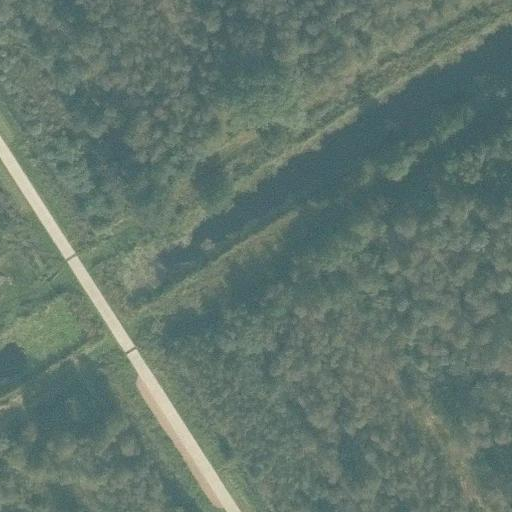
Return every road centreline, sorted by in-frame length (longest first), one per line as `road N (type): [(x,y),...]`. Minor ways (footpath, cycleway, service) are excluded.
road 1 (track): [(0,416),(119,335),(269,262),(346,200),(511,104)]
road 2 (unclassified): [(232,511),(0,149)]
